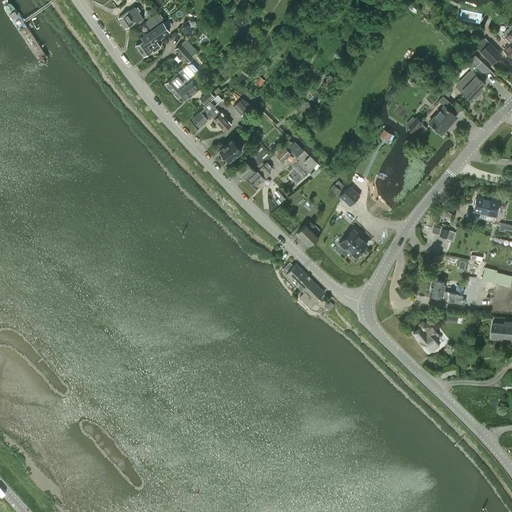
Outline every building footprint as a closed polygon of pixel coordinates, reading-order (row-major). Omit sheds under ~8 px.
[(142,18),(134,7),(128,11),(129,11),(117,19),(124,29),(136,20),(137,22),(142,18)] [(149,28),(160,20),(156,14),(144,23),(149,28)] [(140,39),(142,41),(135,47),(142,57),(151,50),(155,47),(152,44),(168,32),(161,23),(140,39)] [(500,36),(509,45),(503,50),(511,59),(511,58),(511,23),(510,26),(500,36)] [(475,46),(480,52),(491,64),(500,55),(489,43),(483,37),(475,46)] [(184,48),(179,54),(187,63),(193,58),(191,56),(184,48)] [(466,64),(470,68),(455,85),(472,101),(482,91),(479,89),(485,83),(480,79),(489,70),(480,60),(474,55),(466,64)] [(164,85),(172,93),(183,83),(195,73),(187,65),(176,75),(175,75),(164,85)] [(183,83),(172,93),(180,103),(187,97),(188,98),(199,88),(192,80),(185,86),(183,83)] [(447,88),(443,93),(448,97),(451,93),(447,88)] [(204,105),(213,97),(209,92),(200,100),(204,105)] [(447,126),(456,116),(448,109),(452,104),(443,95),(438,100),(444,106),(429,122),(432,124),(431,125),(433,127),(434,126),(442,133),(448,127),(447,126)] [(252,105),(242,98),(241,99),(239,100),(232,106),(241,116),(252,105)] [(191,120),(198,128),(211,117),(224,132),(231,126),(221,114),(220,115),(214,108),(215,108),(209,101),(203,108),(204,109),(191,120)] [(418,138),(427,128),(422,123),(423,122),(416,116),(415,118),(412,116),(405,124),(407,126),(406,127),(418,138)] [(383,129),(378,137),(385,141),(386,139),(388,140),(391,134),(383,129)] [(285,140),(273,152),(276,156),(282,161),(291,153),(296,158),(302,151),(303,150),(298,145),(295,147),(290,142),(287,138),(285,140)] [(218,151),(228,162),(241,150),(231,139),(218,151)] [(253,153),(235,170),(244,180),(257,168),(256,167),(262,161),(269,155),(260,146),(253,153)] [(308,157),(304,161),(311,169),(313,167),(317,163),(309,156),(308,157)] [(255,187),(270,174),(269,173),(270,173),(271,166),(266,162),(262,166),(263,166),(248,180),(255,187)] [(315,169),(309,174),(313,178),(319,172),(319,171),(320,171),(322,168),(319,166),(319,165),(315,169)] [(333,184),(327,192),(335,198),(344,185),(337,180),(334,184),(333,184)] [(339,195),(339,196),(349,205),(359,195),(349,185),(339,195)] [(275,190),(269,195),(278,205),(284,200),(276,191),(275,190)] [(467,210),(466,216),(478,218),(493,221),(495,215),(496,216),(497,208),(502,209),(503,209),(504,208),(505,208),(505,207),(506,207),(506,206),(506,205),(506,204),(506,203),(505,202),(504,202),(504,201),(499,200),(476,195),(473,211),(467,210)] [(436,224),(436,226),(439,227),(440,228),(438,235),(452,239),(454,232),(453,232),(454,227),(454,226),(449,224),(450,221),(442,218),(440,218),(438,217),(436,224)] [(511,224),(500,222),(498,231),(505,232),(506,230),(511,231),(511,224)] [(297,234),(309,247),(318,238),(305,225),(297,234)] [(355,257),(367,245),(358,236),(359,235),(353,230),(339,244),(345,250),(346,249),(355,257)] [(282,270),(302,290),(312,281),(296,264),(293,266),(290,263),(282,270)] [(510,286),(510,283),(511,283),(511,272),(506,271),(505,274),(496,272),(497,270),(485,267),(482,279),(510,286)] [(447,301),(459,303),(464,304),(465,299),(460,298),(461,293),(463,285),(456,284),(455,292),(443,290),(445,281),(432,279),(429,295),(439,297),(439,299),(447,300),(447,301)] [(309,307),(324,293),(312,281),(302,290),(302,291),(300,293),(301,295),(299,297),(309,307)] [(428,354),(439,346),(433,338),(438,335),(431,326),(430,327),(427,323),(422,321),(419,324),(419,328),(412,333),(428,354)] [(499,336),(511,337),(511,321),(511,322),(510,324),(492,322),(491,338),(499,339),(499,336)]
